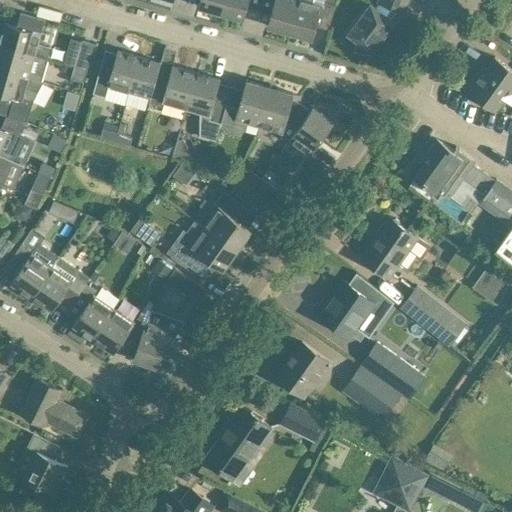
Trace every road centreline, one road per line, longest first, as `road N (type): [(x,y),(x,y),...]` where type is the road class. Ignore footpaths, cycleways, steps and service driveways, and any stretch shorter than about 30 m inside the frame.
road 1 (residential): [(125,419),(177,394),(366,136),(378,87)]
road 2 (residential): [(72,0),(378,87)]
road 3 (residential): [(125,419),(122,400),(107,385),(0,311)]
road 4 (residential): [(378,87),(413,71),(471,0)]
